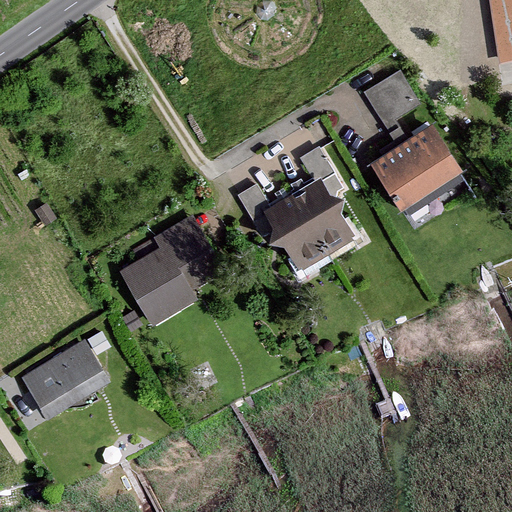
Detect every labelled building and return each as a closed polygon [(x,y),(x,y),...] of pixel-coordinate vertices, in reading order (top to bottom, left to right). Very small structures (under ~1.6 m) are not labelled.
[(511,0),(490,0),(500,61),(511,58),(511,0)] [(406,69),(367,91),(383,118),(421,96),(406,69)] [(432,130),(377,164),(404,207),(459,173),(432,130)] [(258,181),(235,192),(251,223),(261,218),(273,242),(293,243),(304,266),(362,238),(336,185),(349,179),(330,141),(301,155),(313,180),(269,201),(258,181)] [(159,246),(125,265),(155,320),(202,294),(194,281),(221,266),(190,210),(151,232),(159,246)] [(85,342),(25,377),(49,417),(108,382),(85,342)]
